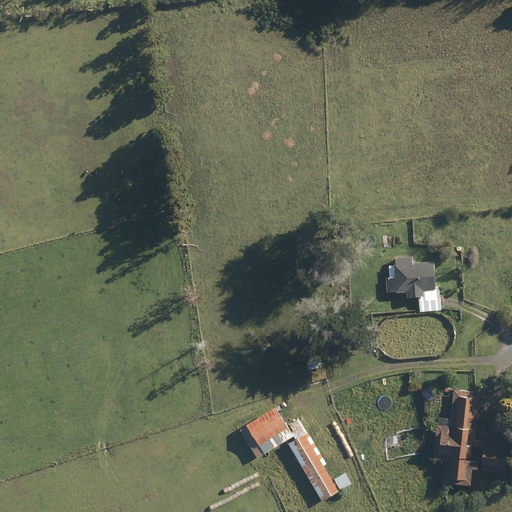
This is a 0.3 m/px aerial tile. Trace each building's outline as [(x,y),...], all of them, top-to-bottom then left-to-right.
[(417,297),(419,313),(441,311),(439,287),(435,287),(432,261),(413,263),(412,256),(394,258),(395,265),(388,266),(389,279),(385,279),(386,293),(395,292),(395,294),(406,292),(406,298),(417,297)] [(308,370),(323,368),(322,358),(306,361),(308,370)] [(450,426),(436,425),(433,459),(445,460),(443,483),(470,486),(472,470),(477,470),(477,468),(481,469),(480,471),(505,473),(507,444),(475,441),(480,392),(454,390),(450,426)] [(255,460),(286,442),(321,501),(338,492),(323,466),(326,464),(307,432),(305,433),(297,419),(285,426),(275,408),(238,430),(255,460)] [(333,479),(340,491),(352,484),(345,472),(333,479)]
